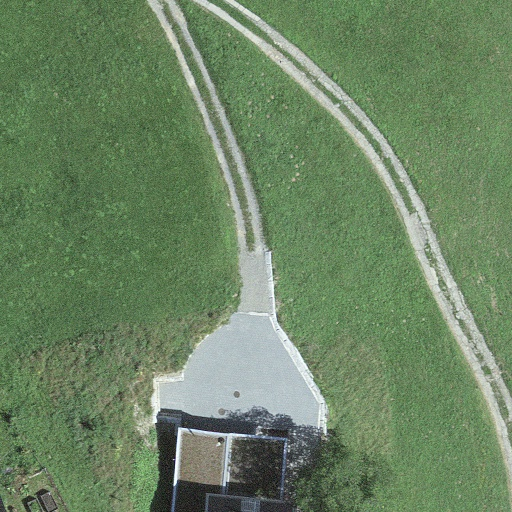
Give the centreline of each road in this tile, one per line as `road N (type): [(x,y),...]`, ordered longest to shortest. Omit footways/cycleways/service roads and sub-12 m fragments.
road 1 (track): [(218,0),(339,102),(386,165),(500,399),(511,440)]
road 2 (track): [(154,0),(204,97),(249,254),(242,350),(172,405)]
